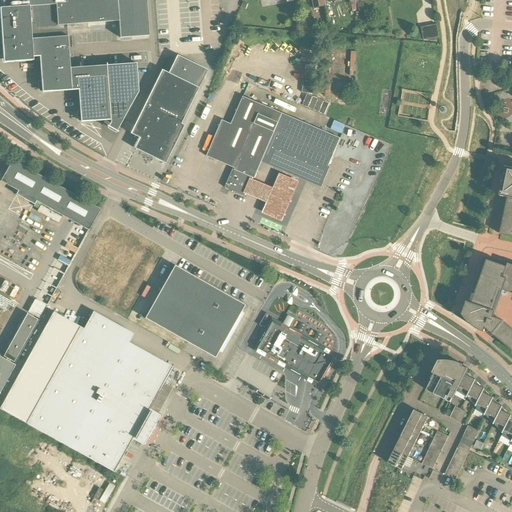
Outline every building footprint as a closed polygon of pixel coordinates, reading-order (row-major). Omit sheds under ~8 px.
[(3,0),(4,9),(8,60),(33,58),(31,39),(68,37),(68,26),(119,22),(120,38),(150,36),(146,0),(3,0)] [(312,0),(314,8),(326,6),(324,0),(312,0)] [(437,25),(421,27),(424,40),(439,38),(437,25)] [(31,39),(33,58),(41,57),(43,93),(72,91),(71,68),(68,37),(31,39)] [(162,70),(160,73),(130,134),(139,138),(135,147),(162,161),(164,162),(183,125),(181,124),(198,88),(207,70),(177,55),(168,73),(162,70)] [(107,64),(107,66),(71,68),(72,91),(79,91),(82,122),(110,120),(110,121),(111,121),(111,123),(119,128),(139,92),(137,64),(108,66),(108,64),(107,64)] [(317,82),(303,81),(301,95),(307,95),(316,96),(317,82)] [(401,91),(400,112),(404,113),(404,107),(415,108),(414,115),(429,116),(431,93),(401,91)] [(307,95),(302,107),(324,116),(329,104),(307,95)] [(243,97),(241,100),(231,124),(222,120),(220,124),(207,157),(233,168),(225,188),(245,196),(252,179),(253,178),(254,178),(255,179),(263,160),(321,185),(340,140),(340,138),(243,97)] [(335,121),(331,131),(341,135),(345,126),(335,121)] [(12,160),(1,182),(18,191),(16,195),(34,205),(36,201),(89,231),(100,210),(12,160)] [(511,167),(507,167),(500,196),(509,198),(501,233),(511,234),(511,167)] [(249,178),(243,193),(266,202),(261,214),(282,222),(299,182),(278,173),(272,188),(249,178)] [(494,317),(501,296),(503,290),(511,293),(511,265),(508,264),(507,267),(488,260),(472,304),(467,302),(463,314),(465,317),(467,320),(470,323),(472,325),(475,328),(478,329),(481,331),(485,332),(486,328),(511,349),(511,328),(503,321),(494,317)] [(174,266),(150,309),(145,319),(209,355),(215,358),(229,334),(245,306),(174,266)] [(53,312),(0,408),(0,409),(114,473),(133,438),(143,443),(150,430),(158,416),(148,411),(172,367),(131,344),(136,335),(93,312),(83,329),(53,312)] [(3,357),(14,363),(38,320),(27,314),(3,357)] [(325,352),(298,337),(273,323),(269,331),(264,328),(253,346),(259,350),(258,351),(266,356),(267,354),(280,362),(279,363),(282,365),(285,367),(286,365),(307,377),(313,380),(319,384),(334,360),(323,354),(325,352)] [(0,391),(15,365),(0,357),(0,391)] [(433,373),(437,375),(435,380),(433,379),(427,390),(446,400),(448,395),(454,398),(458,388),(467,372),(468,369),(468,368),(468,369),(463,366),(463,365),(459,364),(456,363),(453,362),(449,361),(446,361),(443,361),(439,361),(433,373)] [(467,398),(476,380),(475,381),(473,380),(473,379),(467,372),(458,388),(467,397),(467,398)] [(476,407),(485,389),(484,389),(482,388),(476,381),(476,380),(467,398),(467,397),(476,406),(476,407)] [(484,416),(485,416),(494,398),(493,398),(491,397),(491,396),(485,390),(485,389),(476,407),(476,406),(485,415),(484,416)] [(493,424),(494,425),(503,407),(502,407),(500,406),(500,405),(494,399),(494,398),(485,416),(485,415),(494,423),(493,424)] [(456,407),(450,417),(456,420),(461,409),(456,407)] [(502,433),(503,433),(511,416),(511,415),(511,416),(509,415),(509,414),(502,408),(503,407),(494,425),(494,424),(503,432),(502,433)] [(461,423),(466,412),(461,409),(456,420),(461,423)] [(408,424),(422,431),(428,417),(415,410),(408,424)] [(511,442),(511,441),(511,417),(511,416),(503,433),(503,434),(503,433),(511,441),(511,442)] [(415,444),(422,431),(408,424),(401,437),(415,444)] [(479,431),(468,426),(466,432),(476,437),(479,431)] [(446,442),(449,437),(438,432),(435,437),(446,442)] [(476,437),(466,432),(463,437),(474,442),(476,437)] [(409,457),(415,444),(401,437),(395,450),(409,457)] [(446,442),(435,437),(433,442),(443,448),(446,442)] [(474,442),(463,437),(460,443),(471,448),(474,442)] [(433,442),(430,448),(441,453),(443,448),(433,442)] [(471,448),(460,443),(458,448),(469,453),(471,448)] [(441,453),(430,448),(427,453),(438,459),(441,453)] [(469,453),(458,448),(455,453),(466,459),(469,453)] [(402,470),(409,457),(395,450),(388,463),(402,470)] [(438,459),(427,453),(425,459),(435,464),(438,459)] [(455,453),(453,459),(463,464),(466,459),(455,453)] [(422,464),(433,469),(435,464),(425,459),(422,464)] [(453,459),(450,464),(461,469),(463,464),(453,459)] [(450,464),(447,470),(458,475),(461,469),(450,464)] [(447,470),(445,475),(456,480),(458,475),(447,470)]
